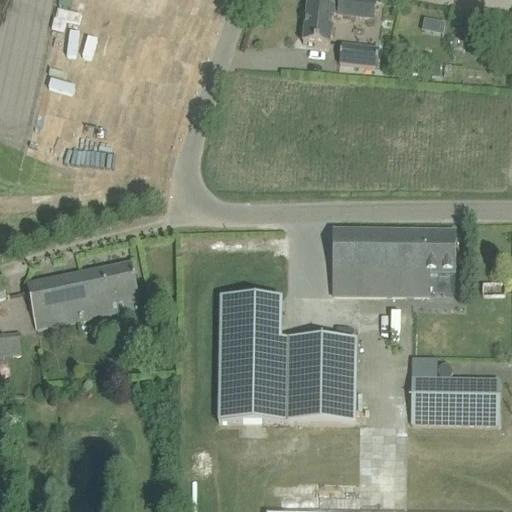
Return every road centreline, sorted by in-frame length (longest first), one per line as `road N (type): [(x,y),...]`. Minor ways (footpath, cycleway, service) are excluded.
road 1 (unclassified): [(511,191),(337,185),(165,195),(236,0)]
road 2 (unknown): [(0,240),(165,195)]
